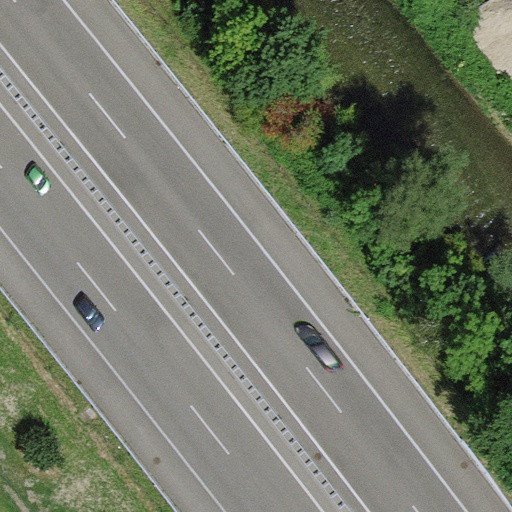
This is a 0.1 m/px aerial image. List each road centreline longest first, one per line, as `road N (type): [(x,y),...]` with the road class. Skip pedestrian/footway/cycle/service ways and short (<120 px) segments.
road 1 (motorway): [(433,511),(23,0)]
road 2 (motorway): [(0,169),(266,511)]
